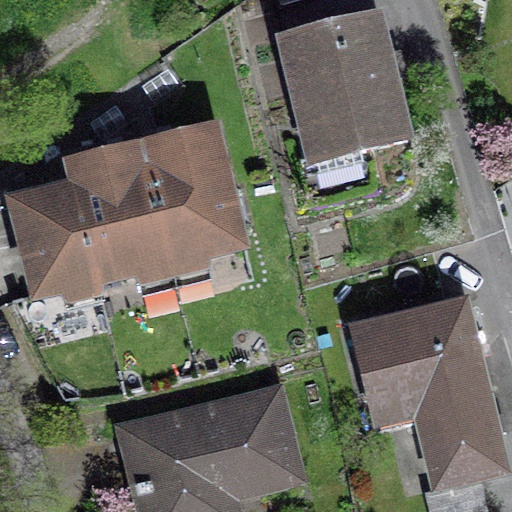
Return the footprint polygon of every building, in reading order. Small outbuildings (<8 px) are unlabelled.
[(0,0),(0,57),(84,0),(0,0)] [(398,21),(296,47),(327,169),(428,144),(398,21)] [(157,150),(189,278),(260,260),(228,133),(157,150)] [(111,297),(189,278),(157,150),(79,169),(84,189),(111,297)] [(48,313),(111,297),(84,189),(22,205),(48,313)] [(511,437),(482,308),(356,337),(380,441),(421,432),(440,510),(511,492),(511,437)] [(288,396),(125,436),(144,511),(249,511),(248,507),(312,491),(288,396)]
